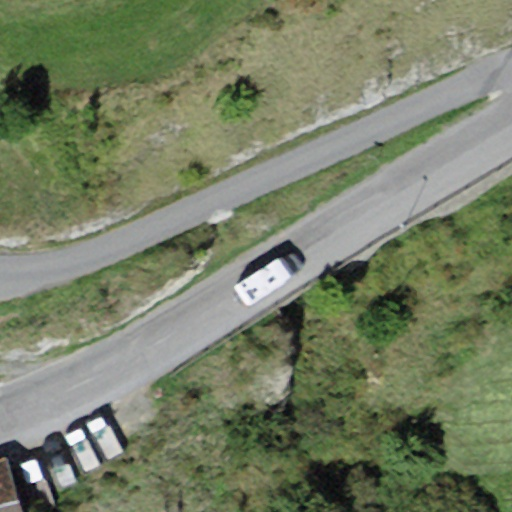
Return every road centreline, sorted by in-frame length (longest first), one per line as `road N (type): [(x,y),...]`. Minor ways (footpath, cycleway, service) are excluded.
road 1 (tertiary): [(0,416),(87,377),(511,128)]
road 2 (unclassified): [(0,251),(91,242),(454,89),(511,73)]
